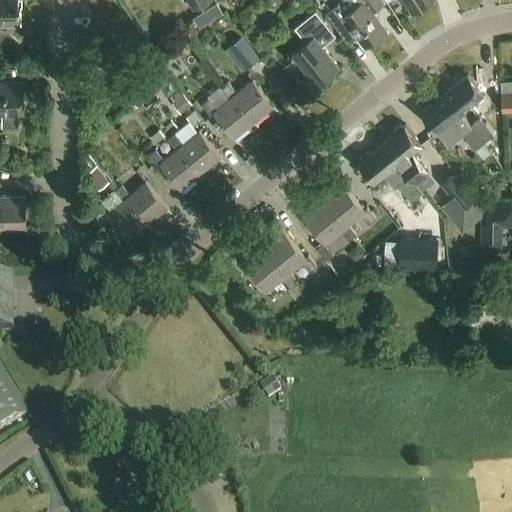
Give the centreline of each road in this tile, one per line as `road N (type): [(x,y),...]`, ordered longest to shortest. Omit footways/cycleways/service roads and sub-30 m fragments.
road 1 (residential): [(139,305),(202,237),(441,45),(511,23)]
road 2 (residential): [(139,305),(82,249),(64,214),(62,0)]
road 3 (residential): [(204,511),(199,496),(88,389)]
